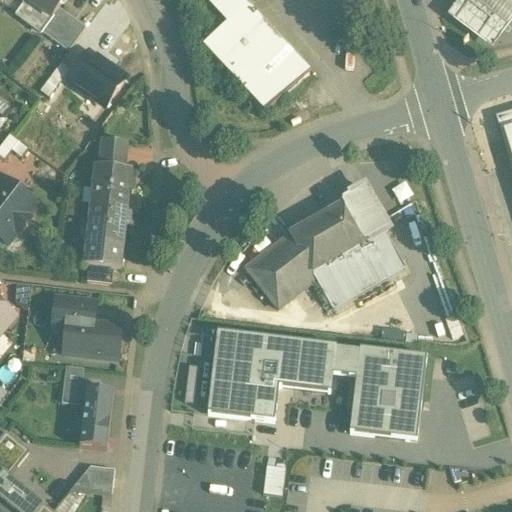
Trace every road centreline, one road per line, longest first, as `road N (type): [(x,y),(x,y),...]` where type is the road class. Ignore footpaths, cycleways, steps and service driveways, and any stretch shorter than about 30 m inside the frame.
road 1 (residential): [(232,197),(173,299),(158,352),(138,511)]
road 2 (tertiary): [(439,105),(511,357)]
road 3 (residential): [(439,105),(305,145),(232,197)]
road 4 (residential): [(232,197),(189,150),(162,41),(142,0)]
